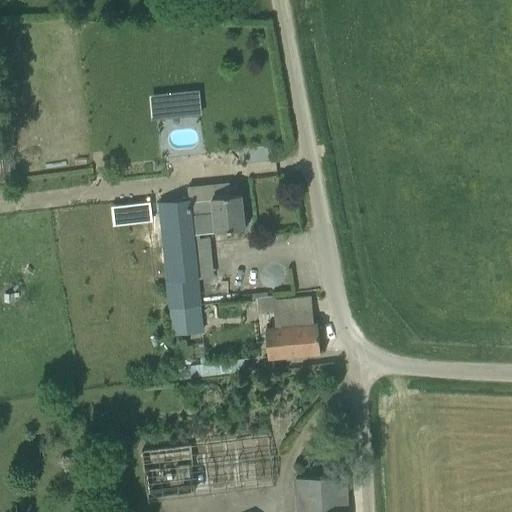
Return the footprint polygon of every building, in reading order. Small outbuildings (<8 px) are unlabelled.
[(200,91),(152,95),(154,120),(202,115),(200,91)] [(0,180),(17,179),(11,134),(0,136),(2,147),(0,147),(0,180)] [(242,194),(191,199),(159,202),(168,280),(166,280),(169,308),(200,304),(198,277),(199,277),(194,233),(246,228),(242,194)] [(115,209),(116,223),(149,220),(147,206),(115,209)] [(4,303),(16,302),(16,294),(4,294),(4,303)] [(309,296),(290,299),(276,300),(277,311),(273,311),(275,326),(265,326),(268,358),(321,353),(318,323),(312,323),(311,309),(309,296)] [(200,304),(169,308),(172,333),(203,330),(200,304)] [(245,370),(244,358),(178,366),(180,379),(245,370)] [(148,493),(192,491),(190,447),(146,449),(148,493)] [(348,511),(347,476),(296,478),(296,511),(348,511)]
